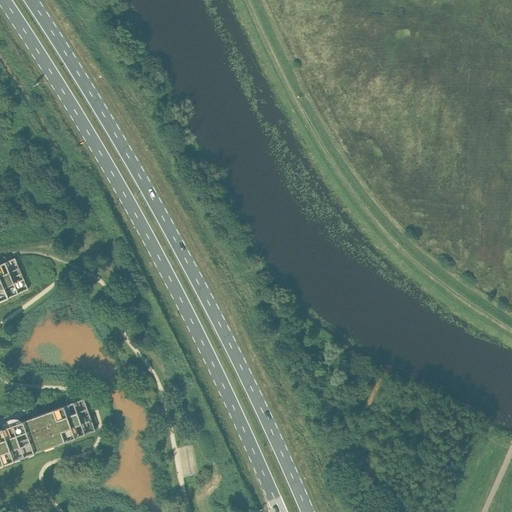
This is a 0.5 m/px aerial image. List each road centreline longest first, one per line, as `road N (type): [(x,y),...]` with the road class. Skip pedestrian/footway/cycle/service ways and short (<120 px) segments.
road 1 (primary): [(307,511),(213,310),(30,0)]
road 2 (primary): [(4,0),(191,317),(278,511)]
